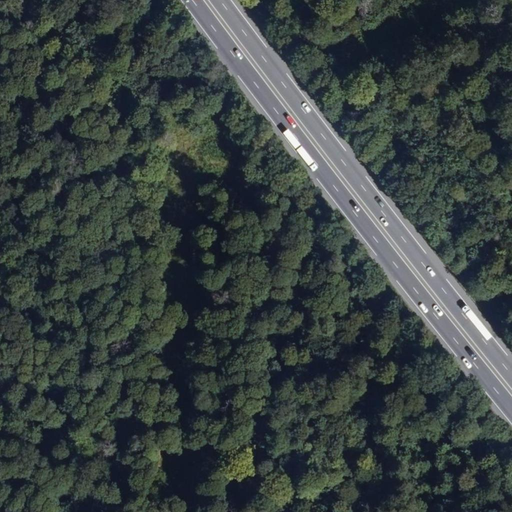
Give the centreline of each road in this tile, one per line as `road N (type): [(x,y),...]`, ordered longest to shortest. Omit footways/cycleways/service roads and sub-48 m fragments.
road 1 (motorway): [(193,0),(511,410)]
road 2 (motorway): [(511,375),(221,0)]
